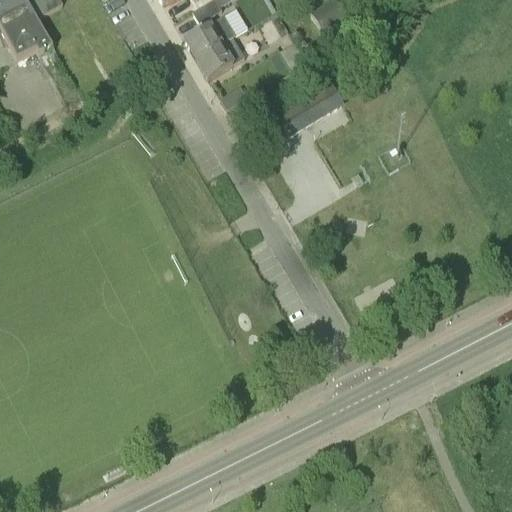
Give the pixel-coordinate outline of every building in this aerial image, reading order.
[(26,7),(22,0),(0,0),(0,33),(16,66),(36,55),(38,60),(52,53),(35,24),(26,7)] [(37,0),(26,7),(35,24),(62,9),(57,0),(37,0)] [(156,0),(163,10),(179,0),(156,0)] [(219,0),(218,1),(214,4),(191,18),(198,30),(221,15),(219,12),(223,9),(238,0),(219,0)] [(334,2),(309,17),(322,40),(347,25),(334,2)] [(183,44),(195,65),(230,45),(230,44),(235,41),(223,21),(183,44)] [(230,45),(195,65),(207,85),(242,65),(230,45)] [(292,77),(306,69),(294,49),(280,57),(292,77)] [(247,103),(240,92),(219,105),(225,116),(243,106),(247,103)] [(255,132),(268,153),(323,120),(310,100),(255,132)]
